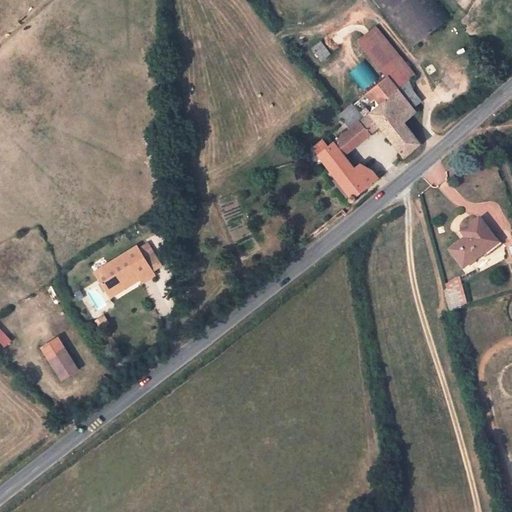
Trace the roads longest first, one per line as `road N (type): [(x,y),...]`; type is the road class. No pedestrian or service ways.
road 1 (tertiary): [(0,499),(300,272),(511,98)]
road 2 (track): [(480,511),(417,304),(406,185)]
